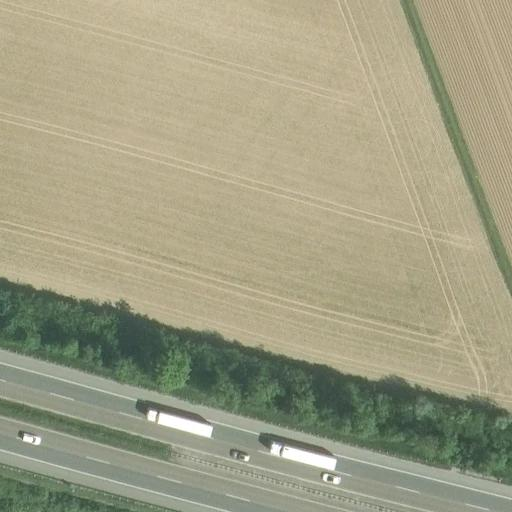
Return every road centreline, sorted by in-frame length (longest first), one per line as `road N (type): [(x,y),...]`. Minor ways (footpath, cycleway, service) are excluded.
road 1 (motorway): [(511,510),(0,371)]
road 2 (motorway): [(0,425),(309,511)]
